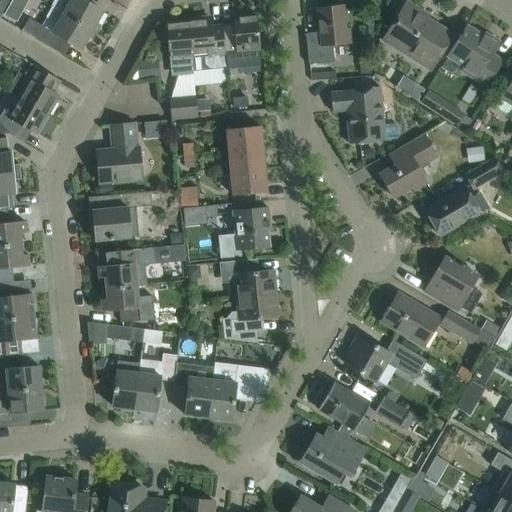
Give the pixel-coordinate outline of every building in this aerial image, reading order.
[(54,0),(51,7),(96,33),(100,27),(95,24),(102,11),(83,0),(54,0)] [(10,2),(3,15),(15,21),(22,9),(10,2)] [(406,2),(395,19),(383,39),(430,69),(452,35),(427,19),(428,16),(406,2)] [(350,43),(350,36),(349,28),(345,29),(343,6),(316,8),(319,32),(305,33),(308,65),(328,63),(328,58),(334,57),(333,44),(350,43)] [(96,33),(51,7),(40,24),(29,18),(22,30),(47,46),(56,36),(81,50),(88,38),(92,40),(96,33)] [(222,24),(226,68),(227,68),(226,63),(259,60),(259,51),(255,14),(233,16),(233,23),(222,24)] [(210,18),(188,20),(191,57),(192,71),(210,69),(226,68),(222,24),(210,25),(210,18)] [(191,57),(188,20),(166,22),(170,76),(192,74),(192,71),(191,57)] [(466,26),(455,42),(447,56),(464,67),(461,71),(486,86),(501,61),(491,54),(497,45),(466,26)] [(7,91),(18,98),(47,115),(58,96),(45,88),(52,76),(30,64),(23,76),(18,72),(7,91)] [(511,118),(511,77),(500,98),(511,105),(511,109),(508,116),(511,118)] [(380,86),(351,89),(343,90),(343,91),(330,93),(332,112),(345,111),(349,144),(369,142),(385,140),(397,139),(400,135),(399,126),(396,124),(383,125),(380,86)] [(251,94),(233,97),(234,108),(252,107),(251,94)] [(195,96),(189,97),(169,99),(171,120),(197,118),(195,96)] [(36,134),(47,115),(18,98),(11,109),(6,105),(1,113),(0,115),(0,133),(7,133),(16,138),(23,126),(36,134)] [(452,109),(445,120),(463,132),(470,121),(452,109)] [(404,135),(416,130),(411,115),(398,119),(404,135)] [(137,147),(136,123),(110,126),(112,149),(96,151),(99,183),(142,178),(141,147),(137,147)] [(228,152),(262,148),(260,126),(226,129),(228,152)] [(437,157),(423,134),(414,139),(397,149),(403,160),(379,174),(393,198),(411,187),(413,191),(426,183),(417,168),(437,157)] [(198,136),(199,159),(209,159),(208,136),(198,136)] [(0,173),(20,171),(19,165),(11,165),(10,152),(2,152),(0,138),(0,173)] [(183,156),(193,155),(192,143),(182,144),(183,156)] [(484,147),(468,149),(470,163),(486,161),(484,147)] [(230,173),(264,170),(262,148),(228,152),(230,173)] [(185,167),(194,167),(193,155),(183,156),(185,167)] [(472,189),(502,171),(494,157),(464,174),(472,189)] [(264,170),(230,173),(232,195),(266,192),(264,170)] [(20,179),(20,171),(0,173),(0,208),(2,208),(0,195),(14,193),(13,180),(20,179)] [(196,187),(186,187),(179,188),(180,208),(182,208),(197,207),(196,187)] [(479,212),(464,187),(424,210),(439,236),(479,212)] [(152,206),(150,192),(150,191),(94,197),(95,210),(91,210),(94,241),(130,237),(128,208),(152,206)] [(197,207),(182,208),(184,225),(205,223),(204,217),(216,216),(215,205),(197,207)] [(267,207),(248,209),(233,211),(235,235),(218,236),(220,258),(240,257),(240,250),(269,247),(267,222),(269,222),(267,207)] [(0,245),(20,244),(19,233),(25,232),(24,221),(7,223),(6,208),(1,208),(0,208),(0,245)] [(0,282),(13,282),(12,267),(29,265),(28,254),(22,255),(20,244),(0,245),(0,282)] [(182,245),(154,247),(156,263),(184,260),(182,245)] [(98,277),(104,277),(105,288),(136,285),(147,284),(145,265),(155,264),(156,263),(154,247),(139,249),(125,251),(113,252),(114,265),(97,267),(98,277)] [(462,267),(463,265),(460,263),(459,265),(444,256),(430,280),(441,286),(434,298),(457,311),(459,307),(471,313),(482,294),(470,287),(477,275),(462,267)] [(236,297),(276,293),(273,269),(250,271),(249,260),(229,262),(225,262),(220,262),(222,283),(234,281),(236,297)] [(189,280),(200,278),(198,267),(187,268),(189,280)] [(511,281),(501,300),(511,306),(511,281)] [(0,319),(33,316),(31,294),(14,295),(13,282),(0,282),(0,319)] [(136,285),(105,288),(106,299),(100,300),(101,311),(119,309),(120,323),(154,320),(151,296),(137,297),(136,285)] [(166,290),(155,290),(154,313),(165,313),(166,290)] [(276,293),(236,297),(237,312),(231,313),(226,319),(222,319),(224,339),(257,343),(254,320),(278,317),(276,293)] [(438,318),(415,304),(398,294),(381,322),(422,345),(438,318)] [(472,342),(479,329),(448,311),(441,324),(472,342)] [(0,355),(20,353),(19,340),(36,338),(33,316),(0,319),(0,355)] [(494,338),(500,329),(485,321),(480,330),(494,338)] [(203,324),(198,322),(193,325),(192,329),(194,335),(199,336),(204,333),(206,329),(203,324)] [(144,329),(125,327),(105,324),(104,338),(142,342),(144,329)] [(426,360),(398,344),(392,340),(385,351),(360,337),(344,363),(361,374),(375,381),(386,362),(415,379),(421,369),(426,360)] [(139,363),(133,409),(155,411),(159,380),(173,381),(175,362),(176,355),(141,351),(139,363)] [(439,355),(436,365),(455,369),(458,359),(439,355)] [(426,360),(421,369),(436,377),(441,369),(426,360)] [(133,409),(139,363),(137,363),(117,361),(111,406),(133,409)] [(183,414),(207,417),(212,380),(213,367),(175,362),(173,381),(172,385),(187,387),(183,414)] [(212,380),(207,417),(231,420),(234,393),(260,396),(267,383),(269,369),(214,363),(214,367),(213,367),(212,380)] [(0,391),(40,388),(38,365),(5,369),(6,378),(0,378),(0,391)] [(369,403),(350,392),(333,382),(317,409),(354,430),(369,403)] [(43,410),(40,388),(0,391),(0,414),(4,414),(24,413),(24,412),(43,410)] [(401,427),(409,413),(382,397),(374,411),(401,427)] [(511,401),(511,402),(502,419),(511,424),(511,443),(507,451),(511,453),(511,401)] [(436,417),(432,424),(440,429),(444,422),(436,417)] [(364,449),(346,439),(329,429),(323,439),(316,435),(300,462),(318,472),(335,482),(342,471),(349,475),(364,449)] [(425,475),(426,475),(425,475),(437,482),(447,463),(436,456),(425,475)] [(511,474),(503,469),(492,489),(511,500),(511,474)] [(419,471),(415,479),(413,478),(412,480),(407,487),(406,489),(415,494),(425,475),(426,475),(425,475),(419,471)] [(401,473),(396,481),(407,487),(412,480),(401,473)] [(46,477),(43,497),(41,511),(84,511),(87,496),(86,496),(85,503),(73,501),(75,480),(46,477)] [(0,511),(10,511),(14,484),(0,482),(0,511)] [(111,483),(109,503),(107,511),(163,511),(164,502),(140,499),(142,487),(111,483)] [(29,487),(27,502),(38,504),(40,488),(29,487)] [(511,511),(511,500),(492,489),(481,508),(488,511),(511,511)] [(354,511),(355,511),(335,500),(328,496),(321,508),(301,496),(291,511),(354,511)] [(182,497),(180,511),(212,511),(214,501),(182,497)]
